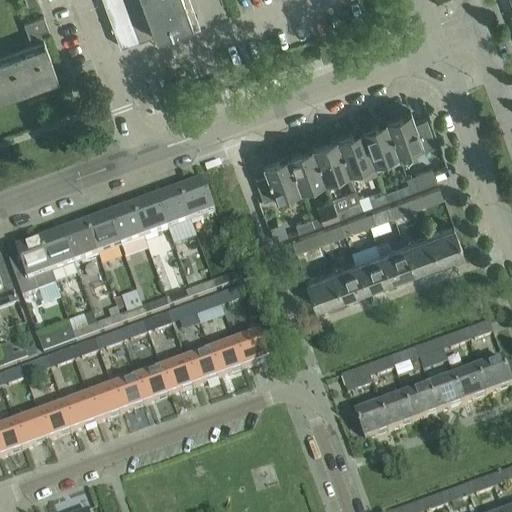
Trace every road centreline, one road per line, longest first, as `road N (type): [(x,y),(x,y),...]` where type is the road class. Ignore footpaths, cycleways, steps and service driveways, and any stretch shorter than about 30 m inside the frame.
road 1 (residential): [(350,511),(310,407),(287,391),(0,499)]
road 2 (unclassified): [(138,157),(441,48)]
road 3 (unclassified): [(441,48),(511,240)]
road 4 (residential): [(138,157),(81,0)]
road 5 (unclassified): [(0,206),(138,157)]
